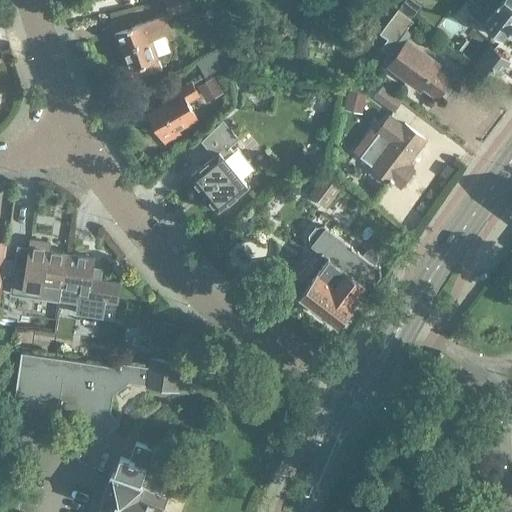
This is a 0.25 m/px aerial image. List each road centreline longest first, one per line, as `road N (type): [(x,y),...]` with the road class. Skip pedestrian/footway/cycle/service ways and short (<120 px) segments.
road 1 (residential): [(77,133),(139,226),(213,307),(297,357)]
road 2 (primary): [(396,333),(511,163)]
road 3 (primary): [(396,333),(351,386),(317,486)]
road 4 (primary): [(317,486),(367,413),(396,333)]
road 5 (residential): [(30,0),(77,133)]
